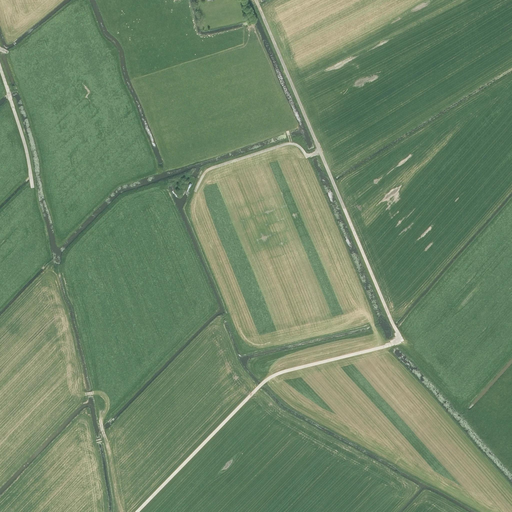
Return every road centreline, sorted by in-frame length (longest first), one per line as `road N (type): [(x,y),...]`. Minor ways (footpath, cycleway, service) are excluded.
road 1 (track): [(254,0),(400,338),(264,382),(137,511)]
road 2 (track): [(318,149),(306,156),(291,143),(210,168),(195,190)]
road 3 (track): [(0,62),(32,184)]
